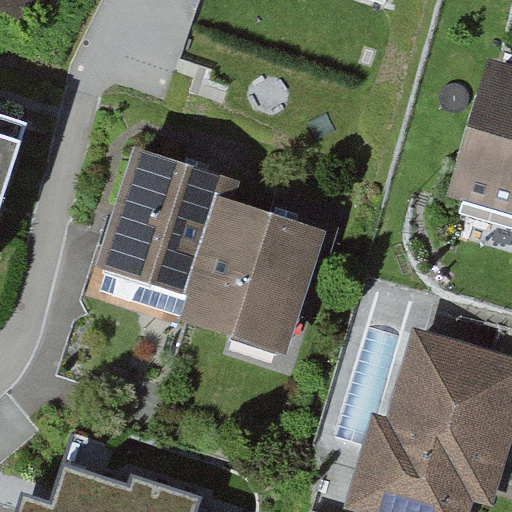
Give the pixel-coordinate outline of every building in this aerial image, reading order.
[(7,0),(46,20),(55,0),(7,0)] [(221,0),(199,66),(359,120),(399,0),(221,0)] [(511,95),(479,194),(511,204),(511,95)] [(0,215),(28,128),(0,118),(0,215)] [(257,173),(162,143),(123,272),(210,299),(201,329),(300,359),(341,227),(249,199),(257,173)] [(511,441),(511,352),(411,323),(386,407),(373,403),(344,501),(381,511),(470,511),(474,497),(494,503),(511,441)] [(192,511),(200,488),(135,466),(130,479),(66,458),(54,494),(24,484),(14,511),(192,511)]
